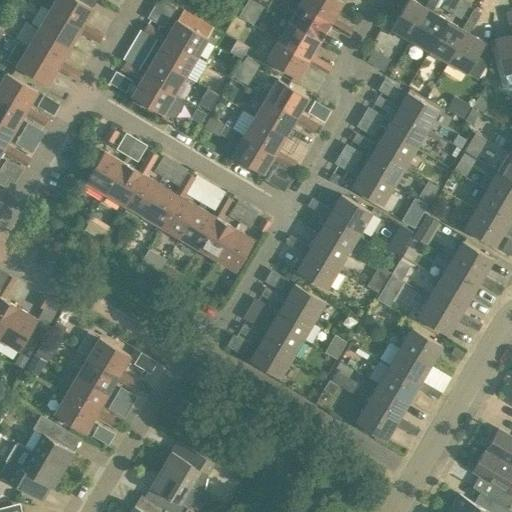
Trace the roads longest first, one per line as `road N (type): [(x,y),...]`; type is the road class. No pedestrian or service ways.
road 1 (residential): [(287,215),(345,113),(334,77),(382,0)]
road 2 (residential): [(287,215),(77,91)]
road 3 (residential): [(415,476),(207,351)]
road 4 (residential): [(88,511),(177,365),(207,351)]
road 5 (residential): [(511,315),(496,327),(415,476)]
road 6 (residential): [(207,351),(287,215)]
road 7 (residential): [(77,91),(0,226)]
